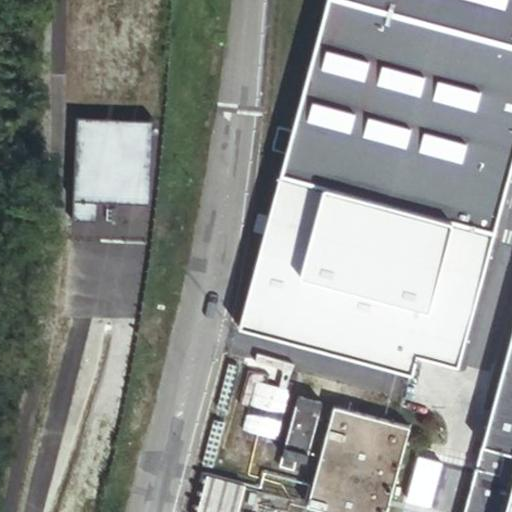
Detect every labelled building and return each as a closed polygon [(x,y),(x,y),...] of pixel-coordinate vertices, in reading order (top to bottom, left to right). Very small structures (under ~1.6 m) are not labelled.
[(511,0),(324,0),(236,326),(408,372),(413,353),(453,364),(511,145),(511,0)] [(511,511),(511,348),(489,441),(470,511),(511,511)] [(305,463),(320,402),(297,396),(279,467),(291,470),(293,460),(305,463)] [(331,511),(381,511),(404,430),(332,411),(307,505),(331,511)] [(194,511),(233,511),(239,478),(201,472),(194,511)]
